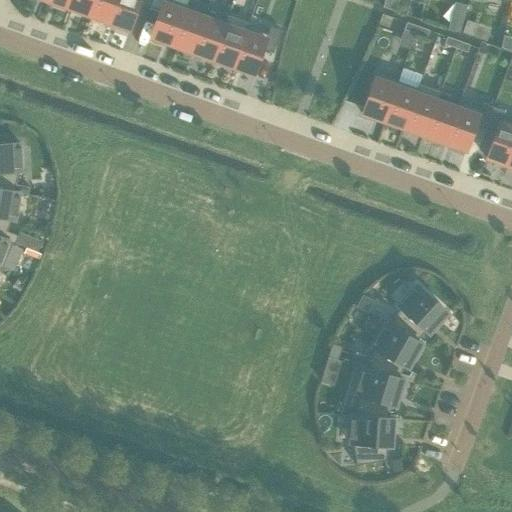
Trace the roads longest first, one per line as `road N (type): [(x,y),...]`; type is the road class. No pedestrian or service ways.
road 1 (residential): [(0,35),(511,221)]
road 2 (unclassified): [(173,511),(0,450)]
road 3 (residential): [(511,308),(453,471)]
